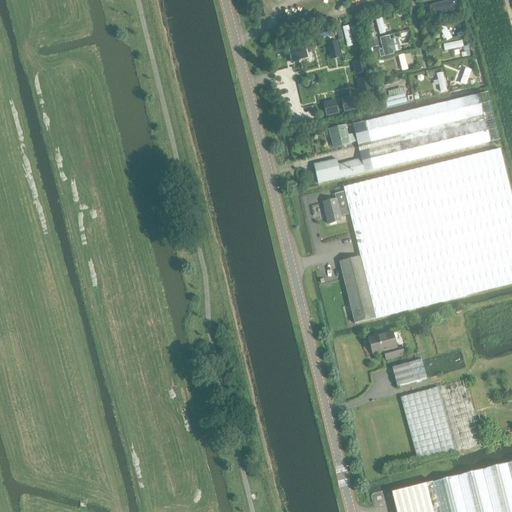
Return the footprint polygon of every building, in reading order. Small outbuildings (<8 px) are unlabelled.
[(339,53),(336,42),(328,44),(330,55),(339,53)] [(304,44),(286,48),(290,63),(308,59),(304,44)] [(368,72),(366,60),(357,62),(360,74),(368,72)] [(372,90),(370,78),(361,80),(364,92),(372,90)] [(350,143),(357,142),(361,159),(338,165),(337,160),(314,165),(318,184),(341,178),(365,173),(490,143),(498,141),(487,92),(353,125),(355,134),(348,136),(346,126),(330,130),(334,148),(350,144),(350,143)] [(344,112),(356,109),(354,101),(342,103),(344,112)] [(327,116),(338,113),(336,105),(325,108),(327,116)] [(511,283),(511,198),(500,149),(344,188),(345,192),(335,195),(336,200),(323,203),(328,225),(342,221),(341,216),(350,214),(360,257),(340,262),(355,324),(376,319),(467,296),(467,295),(511,283)] [(397,348),(393,333),(368,340),(372,355),(384,352),(386,360),(404,355),(402,347),(397,348)] [(397,387),(426,379),(421,360),(392,368),(397,387)] [(438,388),(401,398),(418,462),(455,452),(461,451),(444,387),(438,388)] [(511,511),(511,462),(391,493),(396,511),(511,511)]
